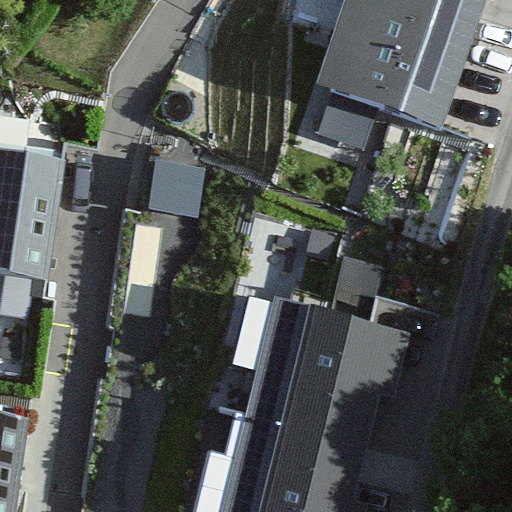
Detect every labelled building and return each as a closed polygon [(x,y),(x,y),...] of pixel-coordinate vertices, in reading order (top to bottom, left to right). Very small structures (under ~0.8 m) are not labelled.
[(484,0),(353,0),(320,101),(439,137),(484,0)] [(59,172),(0,163),(0,284),(42,291),(59,172)] [(379,315),(385,265),(335,259),(329,309),(379,315)] [(409,337),(276,303),(222,511),(361,511),(354,510),(381,403),(391,405),(409,337)] [(14,511),(27,423),(0,419),(0,511),(14,511)]
